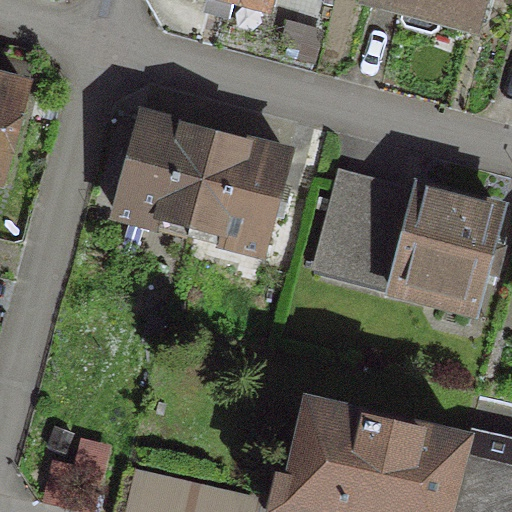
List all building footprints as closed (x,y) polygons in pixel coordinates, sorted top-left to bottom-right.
[(265,0),(219,0),(263,11),(265,0)] [(469,29),(476,0),(361,0),(362,0),(400,10),(397,21),(401,28),(426,35),(432,31),(435,20),(469,29)] [(0,168),(21,88),(0,82),(0,168)] [(187,225),(210,138),(137,119),(114,206),(117,207),(114,219),(127,222),(130,210),(187,225)] [(260,244),(283,157),(210,138),(187,225),(244,240),(241,252),(253,255),(256,244),(260,244)] [(468,313),(494,213),(414,192),(410,205),(329,184),(313,246),(394,267),(391,279),(443,293),(439,306),(468,313)] [(443,511),(462,445),(308,409),(286,501),(331,511),(443,511)] [(443,511),(511,511),(511,447),(464,437),(462,445),(443,511)]
